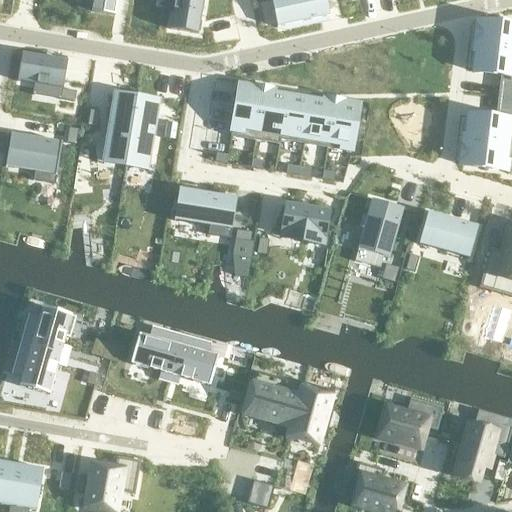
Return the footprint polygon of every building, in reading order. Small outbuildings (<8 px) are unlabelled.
[(93,0),(91,13),(115,16),(117,0),(93,0)] [(175,0),(170,31),(198,35),(203,0),(175,0)] [(271,0),(272,2),(278,27),(277,27),(277,29),(284,28),(329,18),(329,16),(328,16),(324,0),(271,0)] [(511,27),(479,23),(476,48),(511,52),(511,27)] [(511,52),(476,48),(474,73),(500,76),(498,98),(511,99),(511,52)] [(22,54),(17,82),(63,90),(67,62),(22,54)] [(239,89),(231,138),(255,142),(263,93),(239,89)] [(62,90),(60,100),(75,103),(76,92),(62,90)] [(114,93),(103,158),(119,161),(126,162),(137,97),(114,93)] [(263,93),(255,142),(280,146),(281,141),(288,97),(263,93)] [(137,97),(126,162),(149,166),(160,101),(137,97)] [(288,97),(281,141),(304,145),(312,101),(288,97)] [(468,117),(465,142),(511,147),(511,99),(498,98),(495,120),(468,117)] [(312,101),(304,145),(328,149),(335,105),(312,101)] [(335,105),(328,149),(352,153),(359,109),(335,105)] [(90,111),(87,126),(97,128),(100,112),(90,111)] [(167,124),(165,139),(174,141),(177,125),(167,124)] [(69,129),(66,144),(76,146),(79,130),(69,129)] [(11,135),(5,169),(7,169),(7,168),(26,171),(34,173),(33,182),(55,186),(56,177),(62,144),(60,143),(60,144),(26,138),(12,136),(13,135),(11,135)] [(511,147),(465,142),(462,166),(511,172),(511,147)] [(216,155),(215,163),(227,165),(228,157),(216,155)] [(252,161),(251,169),(262,171),(264,163),(252,161)] [(287,167),(286,175),(298,177),(299,169),(287,167)] [(299,169),(298,177),(310,179),(311,171),(299,169)] [(323,173),(322,180),(333,182),(335,175),(323,173)] [(179,189),(174,222),(176,222),(176,221),(209,227),(208,236),(230,240),(236,204),(237,199),(235,199),(235,200),(222,198),(181,191),(181,190),(179,189)] [(358,251),(355,262),(380,270),(383,258),(390,260),(390,258),(389,258),(401,217),(402,212),(403,212),(404,210),(371,201),(371,203),(358,249),(357,251),(358,251)] [(285,205),(281,233),(302,237),(301,244),(325,247),(330,213),(285,205)] [(428,213),(419,246),(420,246),(467,259),(469,260),(478,227),(476,227),(476,228),(429,214),(428,213)] [(490,251),(479,289),(493,293),(498,277),(511,281),(511,224),(510,224),(502,254),(490,251)] [(237,231),(235,241),(250,243),(252,233),(237,231)] [(259,239),(257,255),(267,256),(269,241),(259,239)] [(410,256),(405,271),(415,273),(419,258),(410,256)] [(382,279),(381,281),(395,284),(399,269),(386,265),(384,269),(382,279)] [(27,324),(21,346),(27,348),(27,347),(31,348),(61,356),(63,346),(66,338),(70,339),(76,318),(72,317),(42,308),(39,318),(37,327),(27,324)] [(0,309),(0,323),(6,324),(9,312),(0,309)] [(139,335),(130,365),(170,376),(180,342),(179,342),(159,336),(157,340),(149,338),(139,335)] [(180,342),(170,376),(210,388),(218,358),(208,355),(200,352),(201,348),(180,342)] [(22,377),(19,387),(49,396),(58,366),(61,356),(31,348),(27,347),(27,348),(21,368),(25,369),(22,377)] [(105,348),(102,360),(110,362),(113,351),(105,348)] [(90,373),(87,385),(94,387),(98,375),(90,373)] [(253,385),(244,415),(264,420),(278,424),(291,428),(303,386),(283,381),(280,393),(253,385)] [(291,428),(288,438),(317,446),(319,438),(329,406),(331,398),(333,392),(304,384),(303,386),(291,428)] [(230,391),(228,399),(239,402),(241,395),(230,391)] [(386,409),(378,438),(419,450),(425,429),(437,432),(443,409),(410,399),(406,415),(386,409)] [(468,424),(453,477),(478,484),(482,468),(489,470),(492,456),(504,459),(511,431),(511,428),(498,424),(496,432),(468,424)] [(93,466),(86,509),(96,510),(95,511),(115,511),(119,493),(135,496),(141,462),(117,458),(115,470),(93,466)] [(0,505),(5,507),(12,465),(0,462),(0,505)] [(357,463),(346,504),(354,506),(375,511),(396,511),(403,489),(382,483),(385,471),(357,463)] [(12,465),(5,507),(10,508),(29,511),(35,511),(36,510),(35,510),(35,506),(41,472),(43,472),(43,470),(12,465)] [(61,474),(59,489),(68,491),(71,475),(61,474)] [(253,482),(246,505),(268,511),(274,488),(253,482)]
